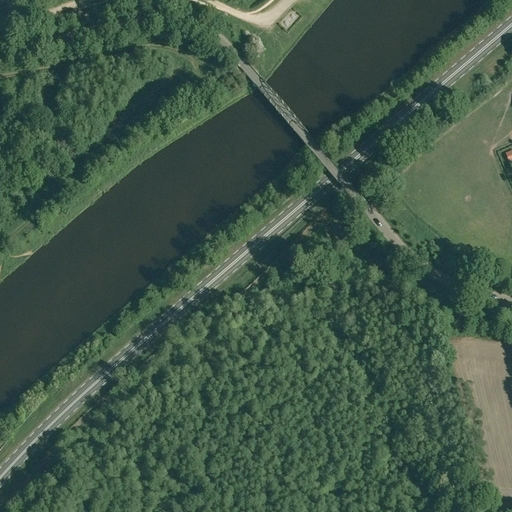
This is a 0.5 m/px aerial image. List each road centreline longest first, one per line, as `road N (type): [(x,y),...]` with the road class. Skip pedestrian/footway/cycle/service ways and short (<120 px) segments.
road 1 (primary): [(0,477),(141,341),(511,25)]
road 2 (unclassified): [(511,304),(430,271),(383,230),(234,56),(191,25),(157,18),(0,57)]
